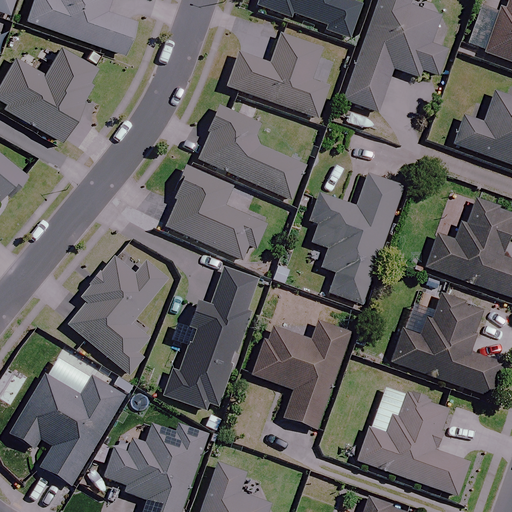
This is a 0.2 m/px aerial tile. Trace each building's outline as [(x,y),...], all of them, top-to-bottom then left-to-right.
[(0,0),(0,14),(4,16),(9,0),(0,0)] [(106,0),(31,0),(23,23),(119,58),(131,24),(102,14),(106,0)] [(408,0),(375,0),(340,105),(374,117),(389,72),(415,81),(417,74),(434,80),(443,53),(426,48),(436,19),(405,9),(408,0)] [(511,6),(500,3),(495,18),(475,12),(462,53),(511,69),(511,6)] [(318,53),(276,38),(266,68),(236,57),(224,92),(314,123),(325,90),(308,84),(318,53)] [(80,103),(88,88),(84,86),(93,70),(55,51),(41,78),(9,62),(0,79),(0,105),(1,106),(0,108),(0,113),(61,146),(82,104),(80,103)] [(480,123),(465,117),(453,150),(511,171),(511,103),(490,96),(480,123)] [(259,129),(218,111),(195,162),(286,204),(301,170),(251,147),(259,129)] [(0,199),(4,202),(26,174),(0,154),(0,199)] [(183,171),(173,196),(178,199),(164,234),(239,265),(245,250),(253,254),(263,228),(220,210),(229,190),(183,171)] [(399,191),(362,178),(351,209),(316,197),(307,223),(315,226),(308,246),(325,252),(318,272),(332,277),(325,298),(358,309),(399,191)] [(511,225),(511,217),(472,203),(464,224),(458,222),(450,245),(437,240),(425,271),(511,303),(511,265),(499,261),(511,225)] [(144,361),(136,354),(146,342),(128,327),(164,284),(142,266),(131,280),(109,262),(79,298),(86,305),(66,329),(118,372),(128,381),(144,361)] [(255,283),(220,272),(208,310),(195,306),(187,330),(192,331),(178,376),(170,373),(162,401),(202,414),(205,408),(214,411),(255,283)] [(480,314),(438,299),(422,293),(417,310),(410,307),(401,334),(389,366),(487,401),(499,368),(465,356),(480,314)] [(346,336),(314,325),(307,345),(265,330),(249,379),(289,393),(280,422),(313,433),(346,336)] [(49,449),(36,472),(71,492),(122,399),(88,380),(77,399),(40,379),(7,440),(31,453),(37,442),(49,449)] [(393,394),(381,390),(355,465),(452,500),(464,467),(430,454),(446,408),(394,390),(393,394)] [(178,511),(205,438),(174,427),(171,436),(149,428),(142,446),(128,441),(123,455),(112,451),(101,481),(124,489),(121,496),(143,504),(140,511),(178,511)] [(241,474),(211,465),(196,511),(262,511),(264,507),(234,497),(241,474)]
